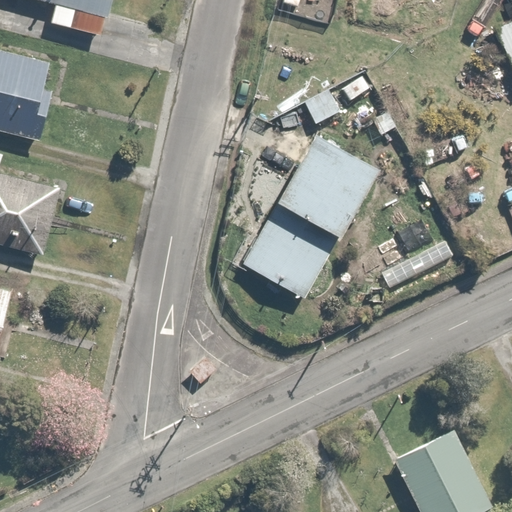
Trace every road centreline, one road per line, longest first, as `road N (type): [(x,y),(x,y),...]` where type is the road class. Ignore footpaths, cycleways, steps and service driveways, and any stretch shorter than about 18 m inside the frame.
road 1 (residential): [(126,491),(229,0)]
road 2 (tertiary): [(511,302),(126,491)]
